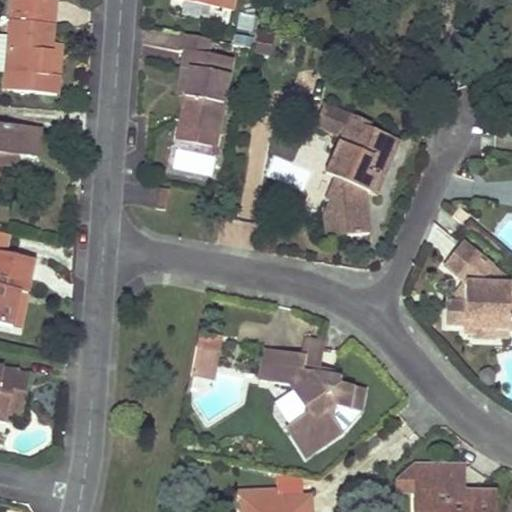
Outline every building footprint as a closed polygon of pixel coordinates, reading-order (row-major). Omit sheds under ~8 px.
[(5,92),(31,95),(57,98),(58,78),(48,77),(51,46),(55,2),(43,0),(12,0),(9,37),(0,36),(0,37),(0,73),(7,75),(5,92)] [(220,0),(175,0),(176,0),(218,9),(220,0)] [(178,51),(181,52),(184,52),(180,68),(188,70),(183,98),(178,126),(216,134),(231,61),(207,56),(210,41),(181,35),(178,51)] [(61,47),(51,46),(48,77),(58,78),(61,47)] [(175,96),(183,98),(188,70),(180,68),(175,96)] [(498,74),(480,73),(479,92),(497,93),(498,74)] [(346,237),(358,236),(370,234),(366,193),(372,177),(384,182),(402,144),(369,129),(360,147),(341,139),(351,116),(325,104),(315,127),(341,139),(324,175),(335,180),(325,202),(329,204),(322,217),(324,230),(344,227),(346,237)] [(360,147),(369,129),(371,125),(351,116),(341,139),(360,147)] [(0,154),(18,156),(37,158),(40,130),(0,126),(0,154)] [(0,154),(0,165),(17,168),(18,156),(0,154)] [(384,182),(372,177),(366,193),(377,199),(384,182)] [(169,191),(164,190),(159,189),(155,209),(165,211),(169,191)] [(459,209),(454,216),(463,223),(468,216),(459,209)] [(234,221),(233,240),(250,241),(251,222),(234,221)] [(325,239),(346,237),(344,227),(324,230),(325,239)] [(1,254),(8,255),(12,236),(5,234),(1,254)] [(511,297),(511,298),(511,286),(483,285),(483,279),(493,267),(463,243),(461,245),(445,265),(464,280),(464,281),(466,282),(465,302),(454,301),(448,301),(447,324),(464,325),(463,336),(474,336),(474,339),(495,340),(495,338),(496,322),(509,323),(508,331),(511,331),(511,297)] [(0,326),(11,329),(15,311),(20,292),(27,294),(35,261),(8,255),(1,254),(0,253),(0,326)] [(464,280),(454,293),(454,301),(465,302),(466,282),(464,281),(464,280)] [(15,311),(11,329),(19,331),(27,294),(20,292),(15,311)] [(265,323),(242,318),(236,344),(260,348),(265,323)] [(509,323),(496,322),(495,338),(508,338),(508,331),(509,323)] [(324,345),(303,341),(300,356),(305,357),(302,373),(318,377),(331,379),(333,371),(319,369),(323,349),(324,345)] [(214,363),(215,357),(216,352),(195,347),(192,359),(214,363)] [(358,413),(360,402),(363,391),(339,386),(340,381),(331,379),(318,377),(302,373),(305,357),(300,356),(264,350),(258,381),(290,388),(307,414),(286,429),(306,458),(341,433),(327,413),(333,408),(358,413)] [(214,363),(192,359),(190,374),(210,378),(214,363)] [(8,414),(16,374),(16,372),(3,369),(3,368),(0,366),(0,422),(6,424),(8,414)] [(16,374),(8,414),(22,418),(30,377),(16,374)] [(454,494),(454,481),(455,467),(414,466),(398,481),(398,492),(416,493),(415,511),(492,511),(493,495),(461,494),(454,494)] [(454,481),(454,494),(461,494),(462,468),(455,467),(454,481)] [(310,511),(312,495),(279,496),(279,489),(234,490),(241,498),(241,501),(247,501),(247,511),(310,511)]
